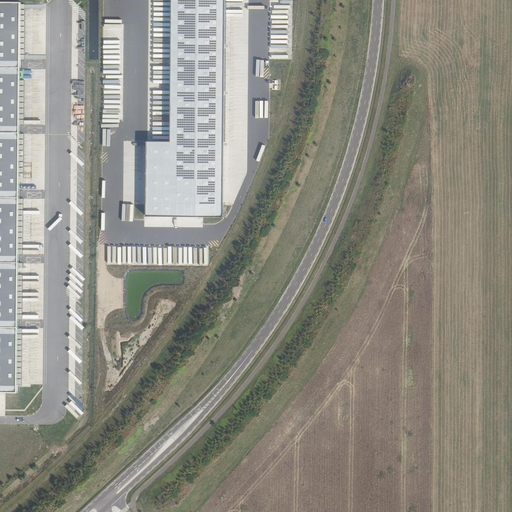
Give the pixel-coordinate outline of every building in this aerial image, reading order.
[(26,0),(0,0),(0,391),(24,391),(26,0)] [(226,0),(174,0),(172,140),(149,141),(147,215),(223,216),(226,0)] [(290,59),(291,48),(282,48),(282,59),(290,59)] [(70,146),(76,147),(77,143),(80,144),(82,139),(77,138),(78,134),(74,133),(70,146)] [(198,253),(198,265),(207,265),(207,253),(198,253)]
